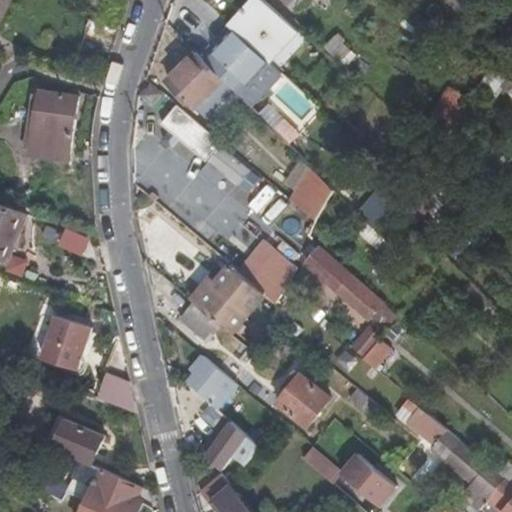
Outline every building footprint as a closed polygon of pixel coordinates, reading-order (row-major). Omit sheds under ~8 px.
[(0,0),(0,16),(8,0),(0,0)] [(275,65),(283,72),(312,39),(268,0),(264,0),(236,30),(242,35),(275,65)] [(341,32),(326,44),(344,67),(359,56),(341,32)] [(236,88),(245,97),(275,65),(242,35),(213,65),(236,88)] [(207,117),(236,88),(213,65),(199,52),(171,80),(207,117)] [(67,156),(76,95),(39,90),(29,149),(67,156)] [(198,150),(212,133),(180,105),(164,123),(198,150)] [(449,138),(471,160),(481,151),(472,142),(483,131),(464,112),(449,138)] [(292,142),(301,130),(284,118),(276,130),(292,142)] [(425,149),(415,138),(391,164),(402,174),(425,149)] [(319,222),(339,192),(329,181),(308,212),(319,222)] [(260,212),(277,192),(268,185),(251,204),(260,212)] [(153,191),(149,196),(155,201),(159,196),(153,191)] [(30,210),(0,199),(0,252),(13,258),(30,210)] [(372,315),(384,302),(322,246),(308,261),(370,317),(372,315)] [(265,291),(282,304),(298,265),(278,248),(252,280),(265,291)] [(224,325),(235,334),(265,291),(252,280),(230,262),(200,305),(224,325)] [(398,316),(384,302),(372,315),(387,328),(398,316)] [(209,342),(224,325),(200,305),(197,303),(183,319),(209,342)] [(385,331),(375,322),(354,347),(364,356),(385,331)] [(75,353),(109,368),(115,351),(82,335),(75,353)] [(211,403),(233,377),(199,348),(186,363),(190,367),(181,376),(211,403)] [(374,383),(381,374),(373,367),(366,376),(374,383)] [(100,399),(131,408),(138,380),(107,372),(100,399)] [(336,399),(306,374),(282,402),(311,428),(336,399)] [(374,417),(384,407),(360,388),(353,397),(374,417)] [(506,511),(511,511),(511,482),(503,475),(414,400),(408,407),(419,417),(412,425),(435,444),(432,447),(471,481),(464,490),(474,500),(472,503),(479,510),(490,498),(506,511)] [(41,417),(44,407),(30,401),(26,411),(41,417)] [(67,416),(54,446),(93,462),(104,432),(67,416)] [(204,448),(211,454),(236,425),(230,419),(204,448)] [(226,467),(244,447),(252,438),(236,425),(211,454),(226,467)] [(244,447),(254,457),(262,448),(252,438),(244,447)] [(347,474),(314,448),(307,458),(338,485),(346,474),(385,506),(401,485),(363,454),(347,474)] [(139,511),(150,486),(103,467),(85,511),(139,511)] [(257,511),(231,486),(221,474),(200,493),(210,505),(212,503),(220,511),(257,511)]
